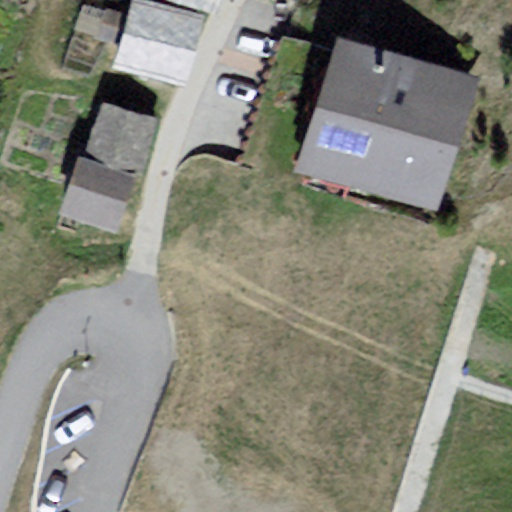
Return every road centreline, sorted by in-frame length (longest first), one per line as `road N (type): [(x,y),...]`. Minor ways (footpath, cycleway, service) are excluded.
road 1 (residential): [(229,0),(149,209),(120,321)]
road 2 (residential): [(120,321),(140,338),(142,377),(112,454),(103,511)]
road 3 (residential): [(0,457),(23,376),(49,346),(84,322),(120,321)]
